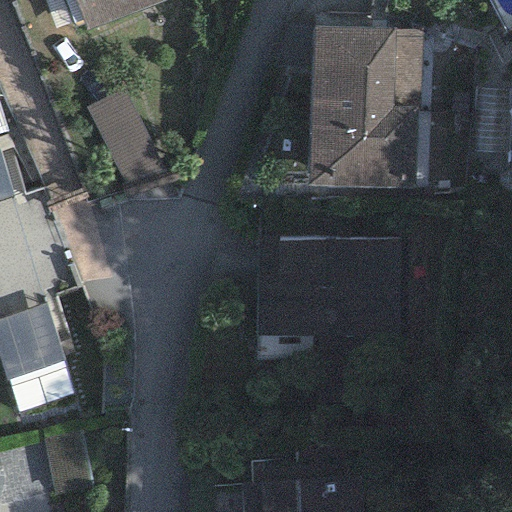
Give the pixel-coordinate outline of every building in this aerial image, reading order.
[(164,0),(72,0),(85,32),(164,0)] [(417,112),(419,30),(311,28),(307,187),(412,189),(414,112),(417,112)] [(123,90),(86,108),(127,191),(167,176),(123,90)] [(0,259),(60,239),(45,189),(24,196),(11,155),(1,158),(0,155),(0,259)] [(397,237),(254,239),(255,335),(399,333),(397,237)] [(77,288),(60,239),(0,259),(0,359),(6,380),(63,362),(57,345),(68,341),(53,295),(77,288)] [(79,426),(41,433),(54,495),(92,487),(79,426)] [(359,511),(357,476),(237,484),(239,511),(359,511)]
